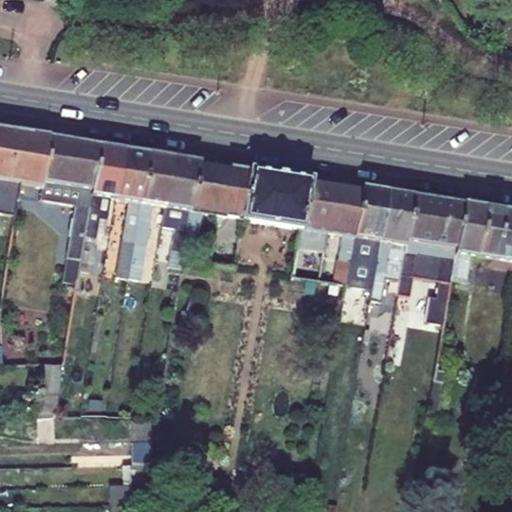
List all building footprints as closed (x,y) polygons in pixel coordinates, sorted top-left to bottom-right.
[(18,184),(22,184),(30,134),(0,129),(0,213),(14,216),(18,184)] [(64,260),(79,261),(99,145),(30,134),(22,184),(40,187),(41,183),(77,188),(64,260)] [(110,199),(115,201),(124,149),(99,145),(79,261),(78,271),(91,273),(96,245),(93,244),(98,220),(106,221),(110,199)] [(115,279),(127,280),(147,153),(124,149),(115,201),(127,202),(115,279)] [(150,205),(165,208),(173,157),(147,153),(127,280),(139,281),(150,205)] [(183,248),(185,236),(196,161),(173,157),(165,208),(176,209),(166,267),(168,267),(179,270),(181,260),(183,248)] [(201,213),(214,215),(222,165),(196,161),(185,236),(196,238),(201,213)] [(222,217),(299,229),(308,179),(222,165),(214,215),(214,220),(222,222),(222,217)] [(308,256),(312,231),(326,233),(333,182),(308,179),(299,229),(291,278),(318,282),(320,270),(299,266),(301,255),(308,256)] [(332,284),(344,286),(348,259),(359,187),(333,182),(326,233),(340,235),(332,284)] [(367,304),(368,305),(369,302),(386,191),(359,187),(348,259),(361,261),(354,303),(356,303),(367,304)] [(380,303),(384,280),(397,282),(411,195),(386,191),(369,302),(380,303)] [(408,295),(412,270),(450,276),(462,204),(411,195),(397,282),(396,293),(408,295)] [(506,268),(511,264),(511,211),(462,204),(450,276),(449,282),(466,285),(469,257),(492,261),(497,266),(506,268)] [(96,245),(102,246),(106,221),(98,220),(93,244),(96,245)] [(181,260),(197,262),(198,251),(183,248),(181,260)] [(215,265),(207,264),(197,262),(181,260),(179,270),(179,274),(213,280),(215,265)] [(429,295),(426,321),(443,323),(446,297),(429,295)] [(354,315),(366,316),(367,304),(356,303),(354,315)] [(350,340),(362,341),(366,316),(354,315),(350,340)] [(387,349),(397,351),(399,338),(389,337),(387,349)] [(43,396),(58,395),(62,366),(45,367),(43,396)] [(36,421),(47,421),(55,420),(58,395),(43,396),(37,396),(36,421)] [(48,431),(47,421),(36,421),(35,421),(36,432),(48,431)] [(125,443),(125,442),(117,442),(117,468),(131,467),(148,467),(147,442),(125,443)] [(64,452),(47,452),(48,468),(65,467),(64,452)] [(131,487),(145,487),(148,467),(131,467),(131,487)]
